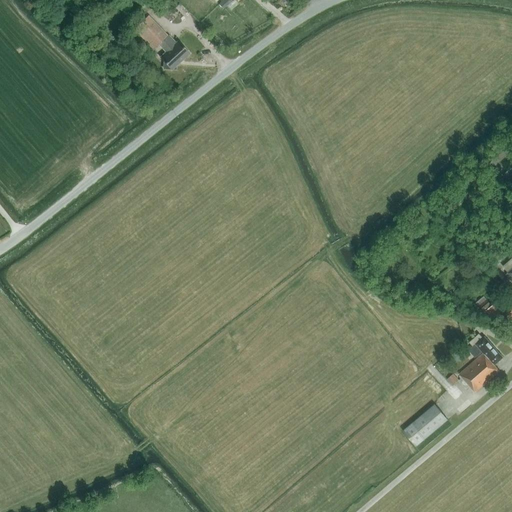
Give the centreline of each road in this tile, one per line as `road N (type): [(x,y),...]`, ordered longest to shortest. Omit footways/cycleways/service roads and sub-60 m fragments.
road 1 (unclassified): [(335,0),(232,66),(0,250)]
road 2 (unclassified): [(361,511),(511,384)]
